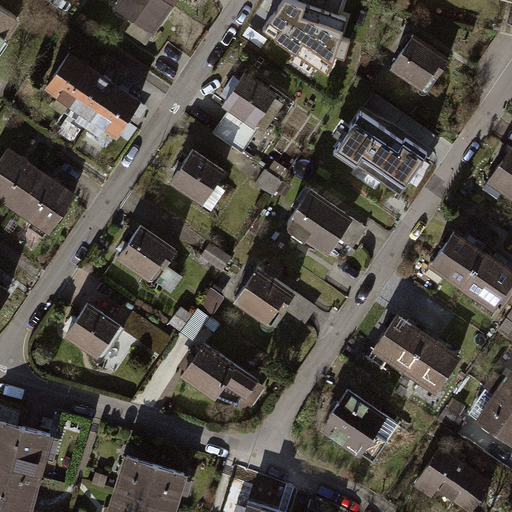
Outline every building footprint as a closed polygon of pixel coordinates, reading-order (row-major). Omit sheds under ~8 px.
[(161,0),(116,0),(112,6),(147,30),(157,16),(166,3),(161,0)] [(298,0),(290,0),(272,26),(303,47),(323,17),(298,0)] [(0,7),(0,32),(12,15),(0,7)] [(409,33),(387,65),(417,85),(428,70),(434,73),(444,58),(409,33)] [(43,85),(66,101),(89,68),(77,60),(66,52),(43,85)] [(82,126),(89,117),(112,83),(100,75),(89,68),(66,101),(59,110),(82,126)] [(241,71),(220,101),(227,106),(251,122),(271,92),(241,71)] [(89,117),(112,133),(135,99),(123,91),(112,83),(89,117)] [(251,122),(227,106),(210,132),(238,151),(256,126),(251,122)] [(358,111),(337,143),(381,172),(392,156),(384,151),(395,135),(358,111)] [(486,178),(511,196),(511,148),(508,146),(486,178)] [(0,153),(0,197),(12,206),(36,171),(18,158),(3,148),(0,153)] [(188,148),(167,178),(198,199),(219,169),(188,148)] [(12,206),(45,228),(69,193),(55,184),(36,171),(12,206)] [(306,188),(281,224),(321,251),(333,235),(328,232),(342,213),(306,188)] [(362,227),(342,213),(328,232),(333,235),(349,246),(362,227)] [(136,224),(114,256),(145,276),(167,245),(136,224)] [(428,262),(459,283),(481,251),(464,240),(450,230),(428,262)] [(206,241),(197,254),(218,268),(227,255),(206,241)] [(459,283),(490,304),(511,272),(489,257),(481,251),(459,283)] [(240,283),(231,297),(263,319),(274,303),(278,306),(289,290),(253,265),(248,272),(244,269),(236,280),(240,283)] [(309,303),(289,290),(278,306),(298,319),(309,303)] [(83,302),(63,333),(94,353),(115,323),(83,302)] [(166,335),(130,311),(119,327),(155,352),(166,335)] [(387,357),(402,367),(423,335),(393,314),(371,347),(387,357)] [(511,324),(502,318),(494,329),(511,341),(511,324)] [(407,371),(432,388),(454,355),(423,335),(402,367),(407,371)] [(200,342),(179,373),(211,395),(232,364),(200,342)] [(482,387),(491,393),(511,406),(511,370),(508,368),(501,378),(492,372),(482,387)] [(344,389),(319,425),(369,459),(394,423),(344,389)] [(511,406),(491,393),(474,418),(509,441),(511,436),(511,406)] [(460,419),(441,407),(434,419),(453,431),(460,419)] [(0,509),(10,511),(23,511),(29,493),(43,446),(46,433),(0,419),(0,509)] [(435,446),(411,482),(427,493),(433,485),(467,508),(486,480),(435,446)] [(109,501),(105,511),(167,511),(177,483),(180,472),(123,454),(119,469),(109,501)] [(280,511),(245,501),(241,511),(280,511)]
